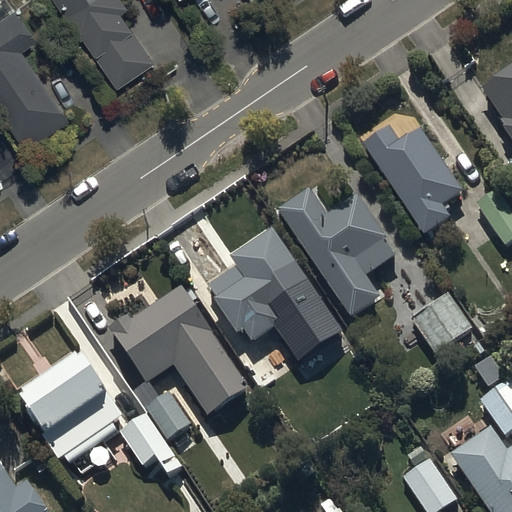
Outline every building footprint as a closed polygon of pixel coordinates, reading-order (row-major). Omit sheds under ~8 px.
[(0,105),(23,141),(66,113),(18,41),(34,31),(13,0),(6,0),(0,4),(0,105)] [(128,10),(121,0),(51,0),(79,42),(83,39),(117,91),(153,67),(119,15),(128,10)] [(499,115),(495,117),(511,142),(511,72),(484,91),(499,115)] [(392,131),(364,150),(425,241),(452,222),(444,211),(466,197),(423,134),(403,147),(392,131)] [(311,193),(279,215),(353,324),(382,304),(380,301),(390,294),(377,275),(397,261),(386,246),(388,244),(359,201),(330,220),(311,193)] [(511,211),(500,193),(478,207),(506,250),(511,246),(511,211)] [(272,226),(228,255),(235,265),(206,284),(239,334),(244,330),(250,340),(273,325),(298,363),(343,332),(272,226)] [(251,394),(184,291),(132,325),(130,321),(112,333),(149,389),(176,371),(209,422),(251,394)] [(474,332),(450,297),(430,311),(428,308),(413,319),(415,322),(397,335),(412,356),(427,345),(436,358),(474,332)] [(84,362),(23,404),(49,441),(46,443),(62,466),(66,463),(70,469),(120,436),(116,429),(125,423),(84,362)] [(301,365),(264,390),(288,426),(325,402),(301,365)] [(511,384),(482,404),(506,441),(511,437),(511,384)] [(170,395),(148,410),(171,445),(193,430),(170,395)] [(145,412),(118,431),(142,466),(154,457),(167,476),(181,466),(145,412)] [(492,430),(451,458),(488,511),(511,511),(511,452),(509,455),(492,430)] [(18,488),(0,462),(0,511),(49,511),(28,481),(18,488)] [(433,463),(404,481),(424,511),(444,511),(459,503),(433,463)] [(308,511),(338,511),(317,480),(296,494),(308,511)]
